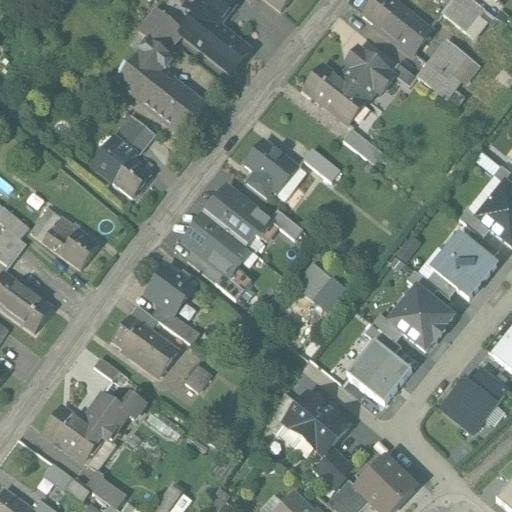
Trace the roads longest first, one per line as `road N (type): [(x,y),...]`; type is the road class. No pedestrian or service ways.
road 1 (residential): [(336,0),(148,237),(0,448)]
road 2 (residential): [(511,292),(392,441),(450,502)]
